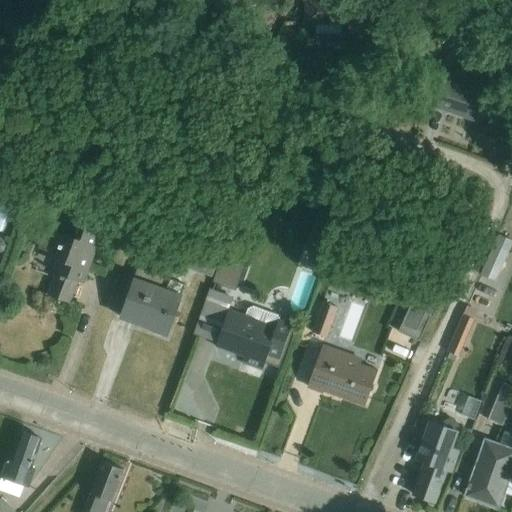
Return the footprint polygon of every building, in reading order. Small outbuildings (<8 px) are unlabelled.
[(341,0),(328,0),(306,0),(306,26),(316,25),(316,36),(341,36),(341,0)] [(456,0),(455,4),(483,17),(487,8),(468,0),(456,0)] [(394,31),(402,19),(386,9),(379,22),(394,31)] [(495,20),(486,40),(504,48),(511,30),(511,26),(511,27),(511,26),(511,18),(499,14),(496,20),(495,20)] [(83,56),(88,45),(42,29),(7,128),(13,130),(34,71),(39,73),(50,44),(83,56)] [(435,107),(479,123),(489,97),(445,81),(435,107)] [(494,93),(490,104),(507,110),(511,99),(494,93)] [(29,153),(24,169),(40,174),(45,158),(29,153)] [(344,156),(325,208),(344,213),(363,162),(344,156)] [(276,167),(267,188),(305,203),(313,182),(276,167)] [(241,200),(250,174),(235,169),(226,195),(241,200)] [(314,220),(303,250),(327,259),(338,229),(314,220)] [(71,304),(79,283),(85,285),(98,248),(95,247),(102,230),(81,223),(75,238),(46,229),(39,249),(48,252),(46,257),(57,260),(52,273),(55,274),(48,296),(71,304)] [(212,278),(226,239),(199,229),(185,268),(212,278)] [(226,249),(212,284),(234,293),(248,258),(226,249)] [(186,286),(171,281),(171,280),(138,268),(120,317),(153,329),(151,333),(167,339),(186,286)] [(419,287),(410,307),(431,317),(440,296),(419,287)] [(212,288),(195,335),(217,343),(216,347),(217,347),(217,346),(244,356),(242,362),(263,370),(265,362),(279,367),(295,326),(281,320),(279,316),(253,307),(248,309),(246,315),(229,309),(234,296),(212,288)] [(323,303),(312,333),(328,339),(338,309),(323,303)] [(431,317),(410,307),(398,333),(419,342),(431,317)] [(463,316),(474,321),(478,312),(467,308),(463,316)] [(474,321),(463,316),(447,352),(459,357),(474,321)] [(362,361),(322,348),(308,387),(323,393),(324,391),(365,406),(370,393),(373,392),(374,387),(373,384),(378,372),(360,365),(362,361)] [(502,427),(511,402),(511,387),(503,383),(487,420),(502,427)] [(458,431),(459,427),(456,421),(450,419),(443,422),(441,427),(430,423),(416,460),(425,463),(413,495),(435,503),(442,483),(443,484),(448,472),(452,474),(460,451),(453,448),(459,432),(458,431)] [(511,434),(504,432),(499,444),(485,439),(465,497),(498,509),(504,494),(511,497),(511,494),(511,479),(511,475),(511,434)] [(12,461),(7,460),(0,481),(0,491),(20,498),(24,486),(30,488),(36,470),(31,468),(41,440),(22,433),(12,461)] [(108,511),(124,470),(103,463),(84,511),(108,511)] [(16,511),(3,498),(0,500),(0,511),(16,511)]
